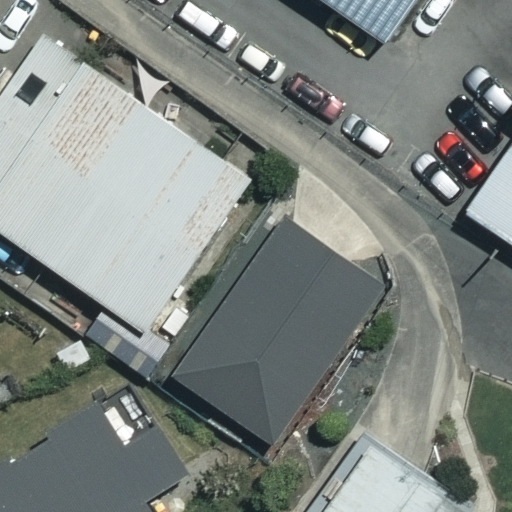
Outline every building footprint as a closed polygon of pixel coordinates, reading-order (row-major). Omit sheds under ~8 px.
[(406,0),(355,0),(389,24),(406,0)] [(511,280),(511,0),(504,0),(359,204),(497,302),(511,280)] [(159,173),(0,59),(0,323),(34,348),(159,173)] [(276,287),(169,211),(61,362),(168,438),(276,287)] [(0,511),(13,511),(39,499),(0,424),(0,511)] [(366,511),(374,501),(276,432),(218,511),(366,511)]
